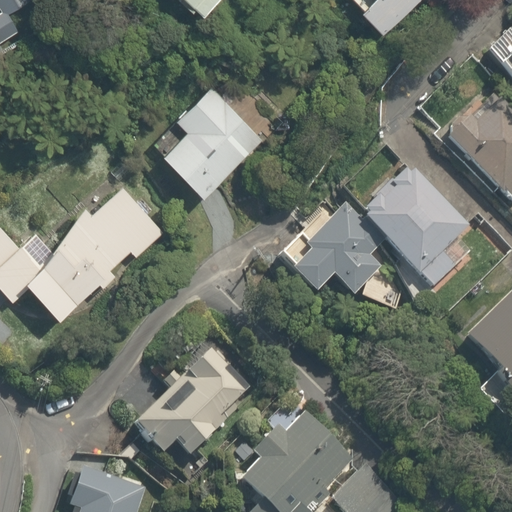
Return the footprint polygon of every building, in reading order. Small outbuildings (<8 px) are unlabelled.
[(177,0),(189,11),(199,0),(177,0)] [(348,0),(344,4),(370,31),(402,0),(348,0)] [(511,25),(505,32),(494,22),(472,45),(511,83),(511,25)] [(236,134),(243,128),(247,124),(217,93),(213,97),(205,104),(194,92),(166,118),(178,131),(168,140),(161,132),(150,141),(157,149),(151,154),(191,197),(247,146),(236,134)] [(456,109),(443,123),(446,146),(504,208),(511,199),(511,127),(511,129),(482,105),(469,120),(456,109)] [(356,207),(359,210),(353,217),(413,273),(429,288),(453,262),(443,253),(455,241),(450,236),(463,222),(402,165),(382,186),(379,183),(356,207)] [(0,227),(0,296),(5,302),(19,289),(44,316),(88,275),(94,282),(105,272),(101,267),(122,247),(130,255),(156,231),(112,184),(83,211),(77,204),(39,240),(32,232),(17,246),(0,227)] [(296,246),(272,263),(293,293),(319,275),(333,296),(371,270),(362,255),(372,248),(342,203),(291,238),(296,246)] [(511,290),(506,284),(456,334),(488,381),(493,376),(511,397),(511,290)] [(165,368),(115,422),(151,455),(165,440),(184,458),(220,418),(217,415),(239,391),(226,379),(236,368),(204,338),(171,374),(165,368)] [(346,463),(280,407),(266,422),(263,420),(239,447),(251,457),(230,482),(265,511),(328,511),(315,500),(346,463)] [(115,471),(113,478),(69,464),(58,501),(75,507),(73,511),(132,511),(140,487),(143,480),(115,471)] [(394,511),(401,505),(356,464),(324,500),(337,511),(394,511)]
